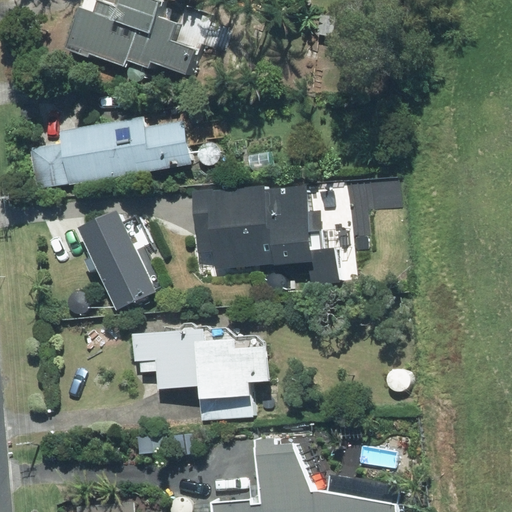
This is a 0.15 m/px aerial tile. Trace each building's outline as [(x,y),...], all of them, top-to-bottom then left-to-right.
[(166,5),(152,0),(126,0),(124,8),(103,0),(99,11),(82,5),(67,48),(97,58),(97,55),(129,66),(131,60),(154,69),(156,63),(192,76),(201,50),(204,43),(227,52),(234,31),(212,23),(214,17),(167,0),(166,5)] [(339,22),(322,18),(318,38),(334,42),(339,22)] [(197,168),(190,125),(149,132),(148,121),(64,134),(66,145),(35,150),(41,190),(73,186),(74,188),(197,168)] [(399,182),(385,183),(386,202),(400,201),(399,182)] [(318,251),(313,188),(271,191),(271,187),(198,192),(203,254),(220,253),(221,267),(281,263),(281,268),(301,266),(302,273),(315,272),(316,283),(344,282),(341,250),(318,251)] [(128,225),(123,213),(82,232),(119,314),(160,296),(159,294),(165,291),(149,257),(155,254),(140,220),(128,225)] [(205,423),(257,421),(256,389),(276,389),(274,354),(242,356),(241,348),(210,349),(210,334),(138,337),(139,365),(144,365),(145,375),(161,374),(162,394),(203,392),(205,423)] [(204,434),(183,436),(184,456),(206,455),(204,434)] [(177,435),(147,436),(148,455),(177,454),(177,435)] [(405,511),(404,503),(320,488),(304,441),(285,443),(285,437),(263,438),(269,503),(260,503),(260,499),(218,503),(219,511),(405,511)] [(145,511),(145,503),(89,507),(89,511),(145,511)]
